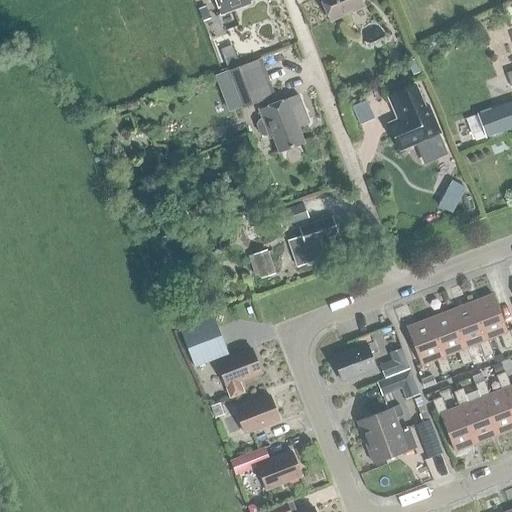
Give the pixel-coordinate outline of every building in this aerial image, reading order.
[(214,0),(220,14),(244,5),(243,3),(249,0),(214,0)] [(319,0),(328,20),(363,5),(360,0),(319,0)] [(435,45),(430,54),(441,60),(446,51),(435,45)] [(234,52),(222,57),(226,66),(238,62),(234,52)] [(248,64),(215,77),(220,91),(233,86),(241,107),(241,108),(262,100),(271,97),(257,60),(248,64)] [(398,120),(388,124),(400,151),(415,145),(418,150),(419,149),(425,163),(447,154),(439,135),(440,134),(429,107),(425,109),(416,87),(396,95),(399,102),(391,106),(398,120)] [(273,138),(279,153),(303,144),(297,129),(301,127),(290,99),(259,111),(262,119),(258,120),(256,125),(259,135),(264,137),(268,136),(270,139),(273,138)] [(352,104),(359,122),(372,117),(365,99),(352,104)] [(511,102),(478,115),(486,138),(511,128),(511,102)] [(476,119),(450,128),(458,149),(484,139),(476,119)] [(456,204),(443,197),(438,206),(451,214),(456,204)] [(276,213),(281,228),(308,219),(303,204),(276,213)] [(328,238),(337,235),(332,219),(299,230),(302,238),(288,242),(297,269),(335,257),(328,238)] [(268,254),(254,259),(261,278),(261,277),(261,276),(272,272),(273,274),(274,273),(268,254)] [(492,295),(473,302),(471,303),(485,341),(487,340),(499,335),(505,350),(511,346),(511,341),(508,332),(506,332),(492,295)] [(493,354),(487,340),(485,341),(471,303),(449,312),(463,349),(466,348),(478,344),(483,358),(493,354)] [(471,362),(466,348),(463,349),(449,312),(428,320),(442,357),(445,356),(444,356),(456,352),(462,366),(471,362)] [(213,317),(180,330),(194,367),(228,354),(213,317)] [(450,371),(445,356),(442,357),(428,320),(406,328),(420,366),(435,360),(441,374),(450,371)] [(373,342),(332,359),(342,384),(376,370),(370,356),(378,353),(373,342)] [(409,370),(401,349),(388,354),(392,364),(380,368),(384,379),(409,370)] [(217,363),(230,398),(243,393),(239,382),(261,374),(251,350),(217,363)] [(419,395),(409,371),(376,383),(381,396),(382,396),(385,403),(394,399),(391,393),(401,389),(406,400),(419,395)] [(511,413),(511,386),(510,387),(505,373),(495,377),(501,390),(503,390),(511,413)] [(431,376),(419,381),(422,391),(435,386),(431,376)] [(496,435),(511,428),(511,413),(503,390),(501,390),(489,395),(484,381),(474,385),(479,398),(482,397),(496,435)] [(475,443),(496,435),(482,397),(479,398),(480,398),(468,403),(462,390),(453,393),(459,407),(461,406),(475,443)] [(235,410),(244,434),(279,421),(270,396),(235,410)] [(453,451),(475,443),(461,406),(459,407),(447,412),(441,398),(432,401),(438,416),(440,416),(453,451)] [(221,403),(210,407),(214,418),(225,414),(221,403)] [(357,422),(365,443),(399,430),(395,419),(403,416),(399,406),(357,422)] [(416,426),(428,459),(441,454),(429,421),(416,426)] [(365,443),(373,465),(416,449),(408,427),(399,430),(365,443)] [(256,465),(266,490),(301,477),(291,452),(256,465)] [(233,460),(238,471),(250,467),(245,455),(233,460)] [(421,486),(414,467),(395,474),(402,493),(421,486)] [(314,511),(313,509),(304,511),(295,511),(291,501),(263,511),(314,511)]
